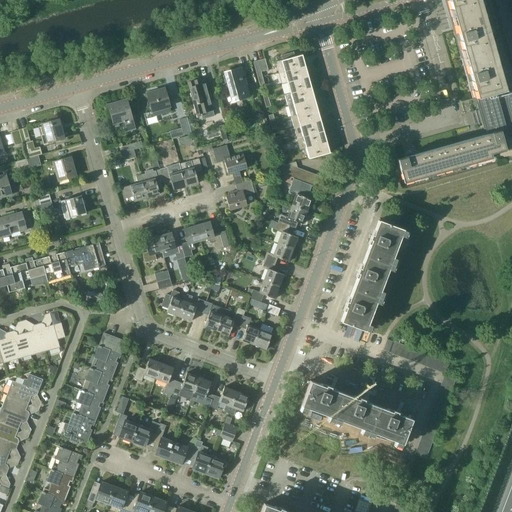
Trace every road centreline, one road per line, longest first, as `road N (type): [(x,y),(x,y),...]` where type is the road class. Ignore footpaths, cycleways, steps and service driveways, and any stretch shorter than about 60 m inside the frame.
road 1 (residential): [(0,319),(59,303),(84,312),(7,511)]
road 2 (residential): [(276,379),(148,329),(115,225)]
road 3 (residential): [(353,147),(450,116),(417,0)]
road 4 (residential): [(310,365),(371,202),(346,192)]
road 5 (unclassified): [(285,355),(346,192)]
road 6 (residential): [(115,225),(77,86)]
road 7 (residential): [(228,504),(94,453)]
road 8 (tertiary): [(77,86),(214,47)]
road 9 (unclassified): [(321,23),(353,147)]
road 10 (residential): [(424,408),(310,365)]
